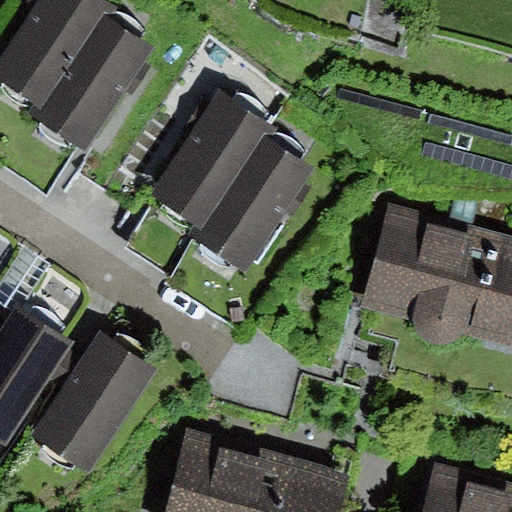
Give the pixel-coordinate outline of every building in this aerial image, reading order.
[(111,5),(103,0),(37,0),(0,56),(0,83),(41,110),(103,17),(111,5)] [(154,49),(103,17),(41,110),(35,121),(87,154),(154,49)] [(152,199),(202,232),(267,137),(272,129),(221,95),(152,199)] [(202,232),(197,240),(246,273),(315,170),(267,137),(202,232)] [(511,239),(389,204),(361,310),(411,322),(413,330),(419,337),(426,342),(434,346),(444,348),(452,345),(459,341),(464,335),(511,346),(511,239)] [(40,264),(23,252),(0,287),(0,306),(9,312),(40,264)] [(71,346),(15,310),(0,333),(0,445),(5,449),(71,346)] [(156,373),(100,336),(31,440),(87,477),(156,373)] [(340,511),(351,474),(187,431),(165,511),(340,511)] [(511,511),(511,486),(437,466),(424,511),(511,511)]
